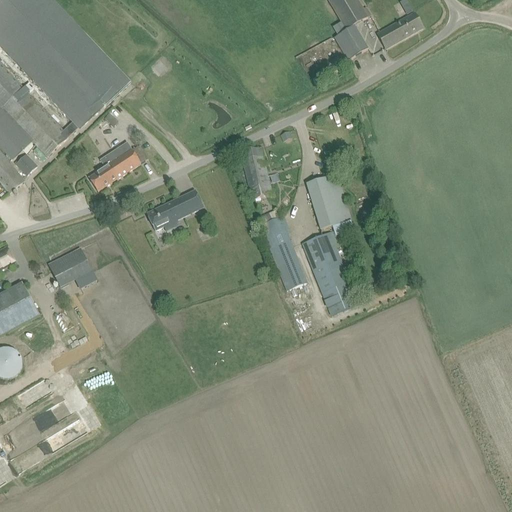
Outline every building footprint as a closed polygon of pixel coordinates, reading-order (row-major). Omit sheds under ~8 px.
[(0,0),(0,46),(72,124),(78,130),(130,81),(52,0),(0,0)] [(357,0),(332,0),(329,2),(329,3),(341,23),(333,28),(338,36),(338,37),(334,39),(348,62),(368,50),(355,27),(369,19),(363,10),(357,0)] [(386,50),(424,29),(415,14),(378,35),(386,50)] [(73,127),(66,134),(0,64),(0,108),(1,110),(48,159),(78,130),(73,127)] [(0,146),(13,161),(32,143),(1,110),(0,108),(0,146)] [(114,129),(119,123),(110,115),(105,120),(114,129)] [(290,132),(281,135),(283,142),(293,138),(290,132)] [(132,152),(127,144),(99,163),(103,170),(89,180),(98,193),(149,160),(140,147),(132,152)] [(274,197),(262,149),(241,154),(250,192),(251,192),(253,202),(274,197)] [(0,182),(10,195),(25,183),(0,152),(0,182)] [(27,179),(38,168),(26,156),(15,167),(20,171),(27,179)] [(321,232),(352,222),(338,176),(307,185),(321,232)] [(155,232),(204,208),(195,192),(147,216),(155,232)] [(266,223),(279,217),(276,211),(263,216),(266,223)] [(287,292),(308,284),(285,228),(288,226),(284,218),(260,228),(287,292)] [(337,241),(333,232),(302,245),(331,317),(360,305),(351,284),(334,243),(337,241)] [(7,249),(0,252),(0,273),(16,265),(7,249)] [(81,250),(49,266),(53,275),(61,290),(77,281),(81,290),(97,282),(93,273),(90,267),(86,259),(81,250)] [(0,338),(40,317),(23,284),(0,296),(0,338)] [(0,378),(3,380),(10,380),(15,379),(18,376),(20,374),(22,370),(23,366),(22,361),(21,357),(20,356),(17,353),(13,351),(8,349),(3,350),(0,350),(0,378)]
